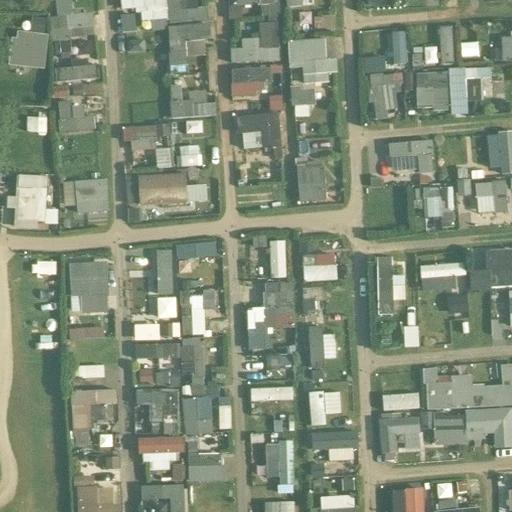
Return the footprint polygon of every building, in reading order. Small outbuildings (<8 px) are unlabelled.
[(51,16),(52,40),(95,37),(94,12),(73,13),(72,0),(55,0),(57,16),(51,16)] [(186,42),(211,40),(208,6),(198,7),(197,0),(120,0),(121,12),(123,29),(153,26),(167,25),(171,74),(189,72),(186,42)] [(277,0),(236,0),(237,4),(261,3),(262,14),(278,13),(277,0)] [(454,62),(454,26),(440,27),(440,62),(454,62)] [(14,30),(10,64),(44,69),(49,35),(14,30)] [(511,36),(500,37),(501,61),(511,60),(511,36)] [(281,61),(280,46),(263,47),(263,37),(244,38),(244,48),(232,48),(233,63),(281,61)] [(391,45),(374,45),(375,69),(410,68),(408,37),(391,38),(391,45)] [(303,68),(304,84),(335,82),(334,58),(327,58),(326,38),(289,40),(290,69),(303,68)] [(58,81),(94,80),(93,58),(72,59),(72,68),(58,69),(58,81)] [(488,101),(487,68),(416,71),(418,105),(433,105),(434,114),(469,112),(469,101),(488,101)] [(276,69),(257,70),(258,92),(278,91),(276,69)] [(374,116),(398,115),(396,89),(401,88),(400,73),(372,75),(374,116)] [(171,118),(216,116),(216,103),(207,103),(206,90),(185,91),(185,84),(170,85),(171,118)] [(316,104),(315,87),(291,88),(292,106),(316,104)] [(58,101),(60,133),(96,130),(95,115),(85,116),(84,106),(72,107),(71,100),(58,101)] [(283,148),(281,113),(240,116),(241,150),(283,148)] [(157,149),(158,168),(173,167),(172,145),(170,145),(169,125),(126,127),(127,150),(157,149)] [(11,134),(8,161),(30,163),(33,136),(11,134)] [(323,161),(297,162),(299,202),(325,200),(323,161)] [(139,206),(188,204),(187,173),(138,175),(139,206)] [(77,214),(109,212),(107,179),(63,181),(65,207),(77,206),(77,214)] [(454,223),(453,187),(425,188),(426,216),(442,216),(442,223),(454,223)] [(176,245),(176,259),(217,257),(216,243),(176,245)] [(129,264),(140,264),(141,270),(175,268),(173,247),(128,249),(129,264)] [(470,271),(471,290),(511,288),(511,248),(486,250),(487,270),(470,271)] [(69,263),(70,312),(109,311),(108,262),(69,263)] [(264,308),(249,308),(249,350),(269,350),(269,327),(294,327),(294,283),(264,283),(264,308)] [(302,289),(309,380),(341,378),(340,363),(322,364),(317,299),(347,296),(346,286),(302,289)] [(184,333),(206,331),(204,305),(191,306),(190,293),(134,296),(136,324),(161,322),(161,311),(182,309),(184,333)] [(399,349),(396,300),(380,301),(383,350),(399,349)] [(108,338),(108,326),(74,328),(75,340),(108,338)] [(183,394),(203,394),(204,339),(183,338),(183,394)] [(136,345),(136,362),(179,361),(178,344),(136,345)] [(293,372),(293,355),(267,356),(268,373),(293,372)] [(426,409),(511,405),(511,363),(502,364),(502,384),(472,385),(472,374),(438,375),(438,367),(424,368),(426,409)] [(77,380),(105,379),(104,365),(76,366),(77,380)] [(154,367),(139,368),(140,382),(155,381),(154,367)] [(156,384),(180,384),(180,373),(156,373),(156,384)] [(291,411),(289,381),(255,383),(256,398),(275,397),(276,412),(291,411)] [(150,421),(164,422),(163,433),(179,433),(180,390),(137,389),(137,406),(150,406),(150,421)] [(89,405),(117,404),(116,390),(71,392),(74,457),(91,456),(89,405)] [(187,436),(215,432),(209,396),(181,401),(187,436)] [(511,448),(511,408),(421,411),(421,430),(435,429),(435,443),(494,441),(494,449),(511,448)] [(422,450),(420,416),(401,418),(401,413),(378,415),(381,453),(422,450)] [(319,433),(319,448),(354,449),(354,433),(319,433)] [(185,438),(138,438),(138,453),(185,452),(185,438)] [(187,454),(189,482),(225,480),(224,452),(187,454)] [(95,487),(94,475),(75,476),(76,511),(117,511),(117,486),(95,487)] [(187,511),(185,484),(141,486),(142,499),(155,498),(155,511),(187,511)] [(357,511),(356,495),(320,496),(320,511),(357,511)]
